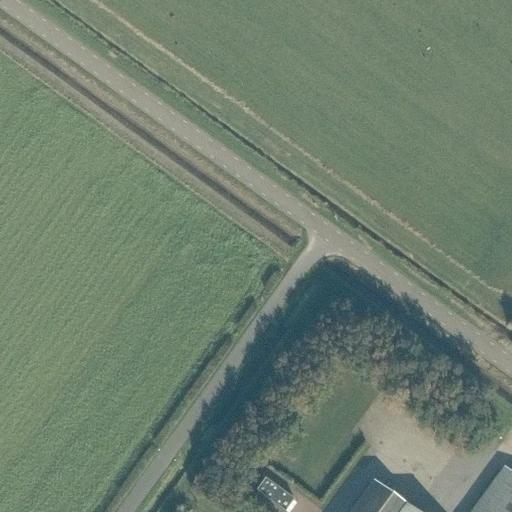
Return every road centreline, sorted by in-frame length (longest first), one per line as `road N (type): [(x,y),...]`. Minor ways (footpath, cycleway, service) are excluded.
road 1 (unclassified): [(327,233),(4,0)]
road 2 (unclassified): [(126,511),(327,233)]
road 3 (unclassified): [(511,367),(327,233)]
